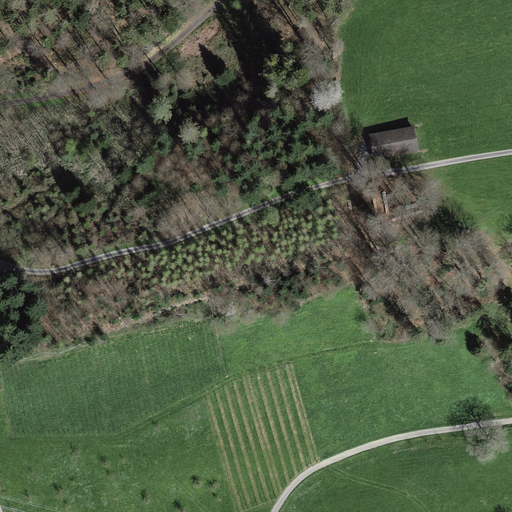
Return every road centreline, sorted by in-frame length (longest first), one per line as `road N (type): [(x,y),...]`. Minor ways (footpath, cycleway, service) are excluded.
road 1 (unclassified): [(0,264),(16,274),(81,265),(225,223),(309,183),(511,144)]
road 2 (unclassified): [(275,511),(297,481),(358,450),(511,421)]
road 3 (track): [(226,0),(137,75),(87,94),(0,106)]
